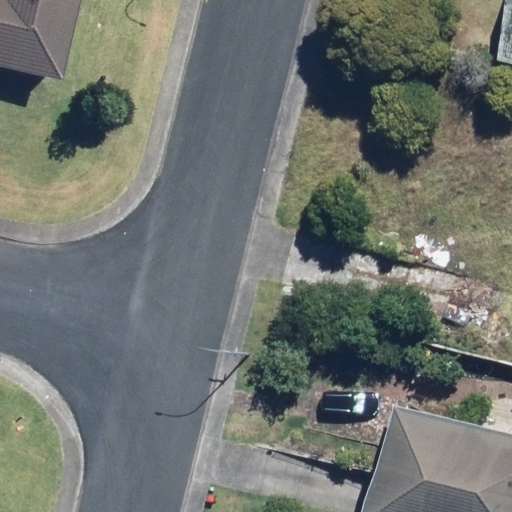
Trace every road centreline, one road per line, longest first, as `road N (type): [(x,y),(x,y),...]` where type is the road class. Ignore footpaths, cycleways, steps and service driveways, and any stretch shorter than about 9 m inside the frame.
road 1 (residential): [(160,333),(250,0)]
road 2 (residential): [(120,511),(160,333)]
road 3 (residential): [(0,291),(160,333)]
